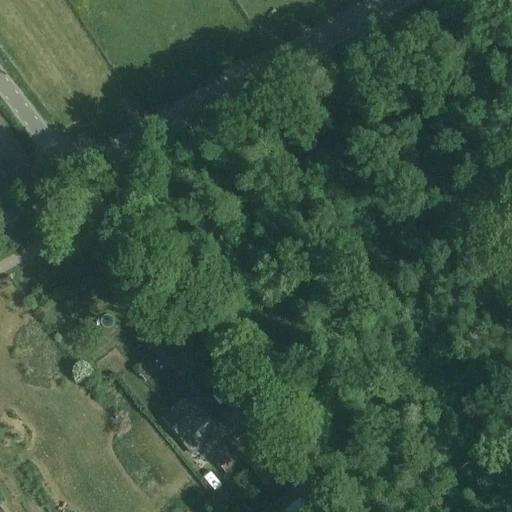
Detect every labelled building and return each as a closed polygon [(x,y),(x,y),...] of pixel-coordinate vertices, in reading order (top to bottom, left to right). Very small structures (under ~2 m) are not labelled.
[(217,420),(215,422),(194,396),(172,413),(200,448),(225,430),(217,420)] [(219,408),(219,412),(221,416),(225,416),(228,413),(229,409),(227,407),(233,403),(230,399),(219,408)] [(229,478),(251,460),(265,478),(278,468),(261,446),(266,442),(254,427),(238,441),(231,432),(220,442),(226,450),(214,459),(229,478)] [(188,467),(170,481),(177,490),(195,476),(188,467)] [(228,511),(217,475),(195,482),(204,511),(228,511)]
